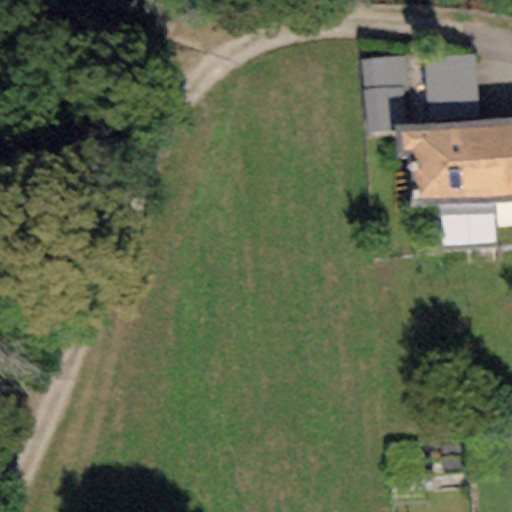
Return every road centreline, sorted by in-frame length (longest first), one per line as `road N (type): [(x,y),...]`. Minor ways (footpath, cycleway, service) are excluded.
road 1 (unclassified): [(3,511),(53,407),(148,162),(173,115),(231,58)]
road 2 (residential): [(511,51),(346,30),(300,32),(231,58)]
